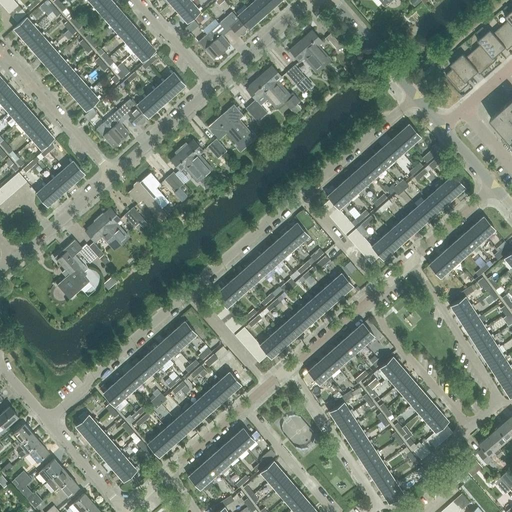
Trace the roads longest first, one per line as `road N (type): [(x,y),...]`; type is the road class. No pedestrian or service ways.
road 1 (residential): [(51,422),(416,100)]
road 2 (residential): [(361,305),(462,430),(495,401),(420,254)]
road 3 (residential): [(373,511),(378,507),(287,371)]
road 4 (residential): [(0,48),(112,174)]
road 5 (residential): [(112,174),(213,86)]
road 6 (residential): [(241,410),(326,511)]
road 7 (residential): [(416,100),(332,0)]
road 8 (residential): [(213,86),(311,0)]
road 9 (residential): [(16,261),(112,174)]
